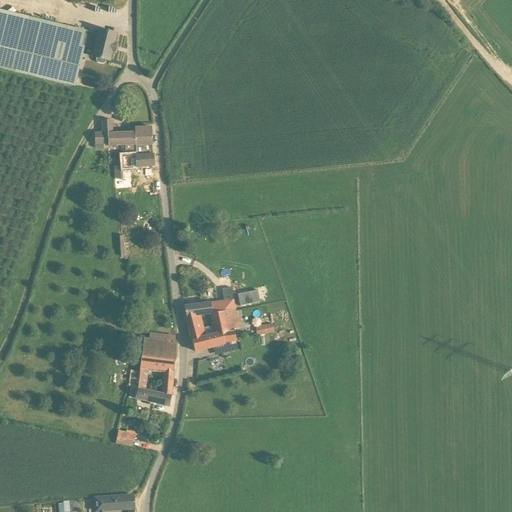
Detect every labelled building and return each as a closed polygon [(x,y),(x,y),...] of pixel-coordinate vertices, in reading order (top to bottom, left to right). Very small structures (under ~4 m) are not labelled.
[(86,31),(75,29),(71,44),(25,33),(15,73),(75,88),(83,56),(88,36),(85,35),(86,31)] [(97,38),(88,36),(83,56),(96,59),(96,61),(97,64),(103,65),(105,63),(106,61),(110,62),(112,53),(114,53),(116,44),(114,44),(117,35),(99,30),(97,38)] [(136,146),(135,133),(113,135),(112,121),(102,122),(103,134),(95,135),(96,146),(109,145),(109,147),(122,146),(122,147),(136,146)] [(125,157),(153,155),(153,154),(154,154),(153,145),(151,128),(135,129),(135,133),(136,146),(122,147),(122,155),(125,155),(125,157)] [(122,158),(123,167),(124,181),(130,181),(130,169),(137,168),(154,167),(153,155),(125,157),(122,158)] [(115,167),(115,179),(124,181),(123,167),(115,167)] [(210,303),(183,307),(186,318),(189,318),(201,316),(209,315),(212,314),(235,310),(233,300),(224,302),(210,304),(210,303)] [(186,318),(188,326),(195,352),(225,344),(225,343),(237,341),(235,328),(239,327),(235,310),(212,314),(209,315),(213,334),(206,336),(201,316),(189,318),(186,318)] [(257,337),(274,333),(272,325),(255,328),(257,337)] [(177,352),(176,338),(152,334),(151,339),(144,338),(143,349),(138,348),(137,353),(142,353),(141,361),(138,361),(138,364),(140,364),(138,379),(131,378),(131,387),(144,390),(146,369),(174,372),(177,352)] [(286,362),(296,360),(295,354),(285,355),(286,362)] [(136,399),(136,400),(170,407),(172,396),(173,381),(165,380),(164,393),(144,391),(144,390),(131,387),(130,398),(136,399)] [(126,438),(127,434),(119,432),(116,444),(133,447),(134,440),(126,438)] [(134,497),(97,500),(97,511),(107,511),(108,511),(136,509),(134,497)] [(69,511),(70,511),(80,511),(79,501),(69,502),(69,511)]
